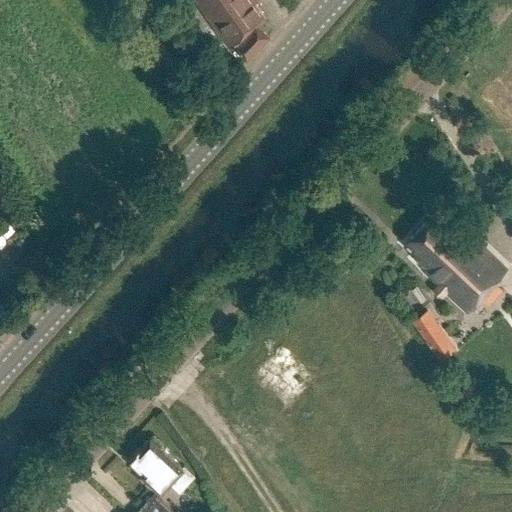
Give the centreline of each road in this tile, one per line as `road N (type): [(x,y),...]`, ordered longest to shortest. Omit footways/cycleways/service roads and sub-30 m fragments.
road 1 (unclassified): [(35,511),(509,0)]
road 2 (secondary): [(0,371),(336,0)]
